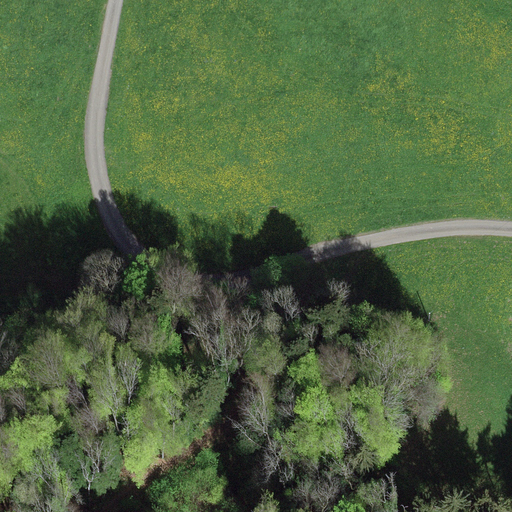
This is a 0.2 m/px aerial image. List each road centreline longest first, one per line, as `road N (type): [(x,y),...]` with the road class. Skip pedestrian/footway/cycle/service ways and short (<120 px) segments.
road 1 (unclassified): [(116,0),(93,149),(116,227),(162,272),(231,279),(392,237),(511,229)]
road 2 (track): [(116,511),(238,419),(353,275),(357,244)]
